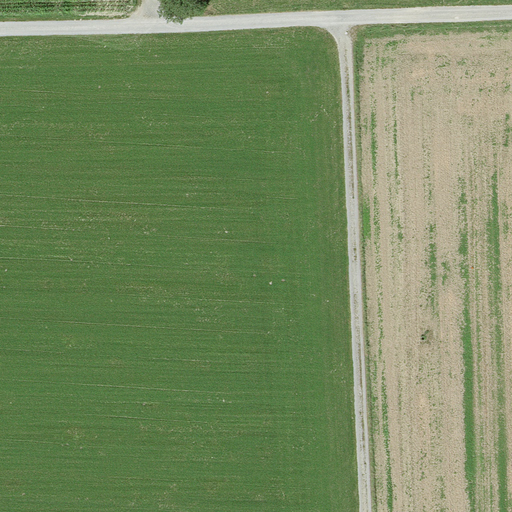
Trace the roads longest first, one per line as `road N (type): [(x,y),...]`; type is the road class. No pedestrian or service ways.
road 1 (track): [(511,13),(0,26)]
road 2 (track): [(339,20),(362,511)]
